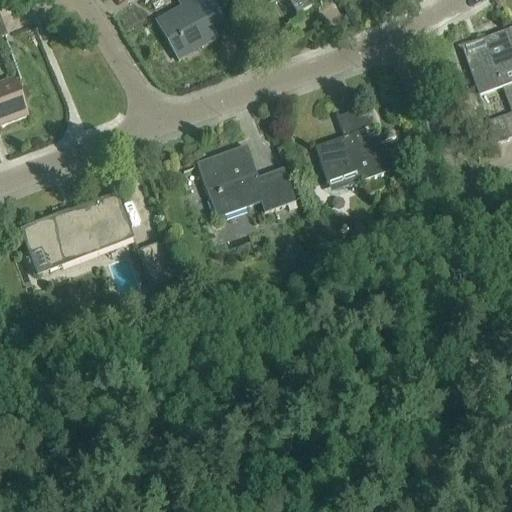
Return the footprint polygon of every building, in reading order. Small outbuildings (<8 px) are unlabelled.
[(221,22),(207,0),(176,0),(175,1),(179,8),(154,23),(177,62),(215,40),(208,30),(221,22)] [(285,0),(295,15),(311,6),(307,0),(285,0)] [(511,33),(511,32),(462,50),(476,90),(459,96),(462,105),(481,98),(480,97),(501,89),(511,116),(511,33)] [(0,86),(0,127),(25,119),(11,82),(0,86)] [(376,148),(393,142),(392,140),(366,149),(363,140),(372,136),(363,111),(339,120),(338,118),(335,118),(344,142),(314,153),(326,185),(356,175),(360,186),(386,177),(376,148)] [(510,142),(511,141),(511,116),(502,120),(510,142)] [(497,147),(510,142),(502,120),(488,125),(493,136),(497,147)] [(283,173),(273,177),(256,183),(245,150),(195,167),(208,205),(209,204),(214,220),(258,204),(263,218),(294,207),(283,173)] [(60,266),(132,239),(116,197),(20,233),(37,278),(61,269),(60,266)] [(439,220),(413,229),(417,241),(444,232),(439,220)] [(163,245),(136,255),(158,312),(184,301),(163,245)] [(312,266),(309,274),(312,280),(325,275),(320,263),(312,266)]
